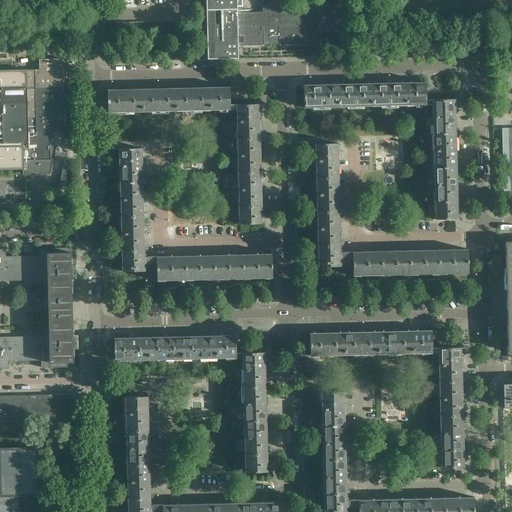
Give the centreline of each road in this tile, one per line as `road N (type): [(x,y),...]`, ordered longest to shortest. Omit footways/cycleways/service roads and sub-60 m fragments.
road 1 (residential): [(280,71),(478,67),(479,225)]
road 2 (residential): [(291,486),(165,494),(163,390),(99,390)]
road 3 (residential): [(487,485),(360,490),(359,393)]
road 4 (residential): [(284,242),(160,244),(158,150)]
road 5 (residential): [(480,237),(355,234),(354,147)]
road 6 (residential): [(286,313),(482,313)]
road 7 (residential): [(96,323),(286,313)]
road 8 (residential): [(90,75),(280,71)]
road 9 (residential): [(291,486),(286,313)]
road 10 (residential): [(284,242),(280,71)]
road 11 (residential): [(94,234),(90,75)]
road 12 (residential): [(99,511),(99,390)]
